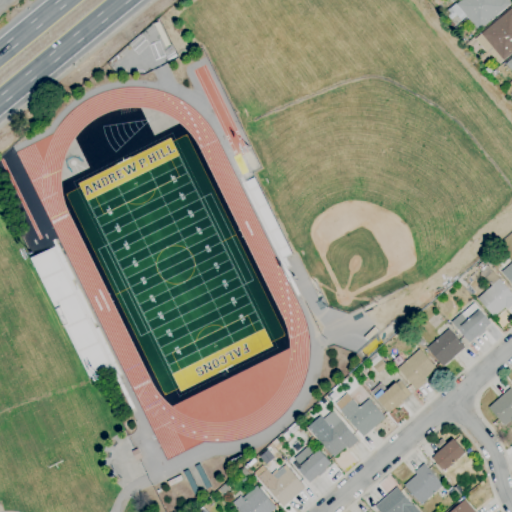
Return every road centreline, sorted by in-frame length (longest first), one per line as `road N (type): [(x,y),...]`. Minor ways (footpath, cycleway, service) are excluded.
road 1 (residential): [(325,511),(511,349)]
road 2 (trunk): [(0,100),(122,0)]
